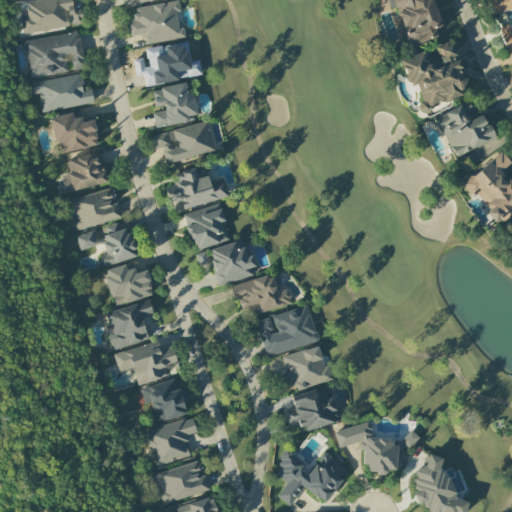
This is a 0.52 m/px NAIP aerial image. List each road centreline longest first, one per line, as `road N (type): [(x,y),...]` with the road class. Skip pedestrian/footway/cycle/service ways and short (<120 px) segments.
road 1 (residential): [(98,0),(189,355),(245,511)]
road 2 (residential): [(251,511),(259,455),(255,396),(231,342),(184,297),(155,236)]
road 3 (residential): [(456,0),(511,111)]
